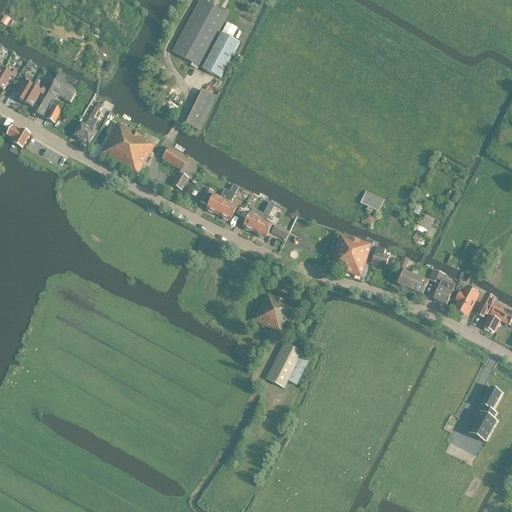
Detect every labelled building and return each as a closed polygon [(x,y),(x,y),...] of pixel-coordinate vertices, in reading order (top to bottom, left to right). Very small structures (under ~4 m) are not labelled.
[(199,0),(172,52),(198,66),(199,67),(228,15),(201,0),(199,0)] [(11,21),(6,18),(2,23),(7,26),(11,21)] [(202,69),(220,78),(239,43),(221,34),(202,69)] [(4,69),(0,76),(0,88),(3,90),(11,76),(14,78),(17,73),(11,70),(10,72),(4,69)] [(47,117),(46,119),(55,124),(62,110),(60,109),(62,106),(60,105),(61,102),(57,100),(58,96),(70,103),(80,84),(59,73),(36,114),(37,114),(38,112),(47,117)] [(15,98),(24,103),(33,86),(28,83),(29,80),(24,77),(21,82),(24,84),(15,98)] [(33,86),(24,103),(32,107),(40,93),(43,95),(46,90),(40,87),(39,89),(33,86)] [(185,124),(199,131),(215,97),(202,90),(185,124)] [(81,141),(97,111),(99,109),(96,107),(95,107),(85,125),(81,123),(73,136),(78,138),(78,140),(79,141),(80,140),(81,141)] [(97,111),(81,141),(82,141),(82,142),(84,143),(85,143),(89,145),(96,131),(93,129),(101,113),(97,111)] [(118,123),(113,133),(100,154),(137,176),(155,145),(118,123)] [(13,138),(15,140),(13,143),(22,149),(30,135),(21,129),(20,131),(12,126),(7,135),(13,138)] [(162,159),(180,171),(179,173),(172,185),(181,191),(189,179),(190,180),(200,164),(189,157),(187,159),(169,148),(162,159)] [(230,192),(218,215),(224,218),(224,219),(227,221),(228,220),(230,221),(237,206),(231,203),(239,187),(233,185),(230,192)] [(200,201),(206,205),(213,191),(206,188),(200,201)] [(213,213),(218,215),(230,192),(225,189),(220,198),(214,195),(206,209),(209,210),(209,212),(212,213),(213,213)] [(360,204),(378,212),(384,200),(366,192),(360,204)] [(261,219),(254,233),(259,236),(259,237),(262,238),(263,238),(265,239),(272,224),(266,221),(274,205),(269,202),(261,219)] [(250,213),(243,228),(245,228),(245,230),(248,231),(249,231),(254,233),(261,219),(263,214),(253,208),(250,213)] [(417,229),(418,230),(422,232),(423,231),(424,228),(426,229),(428,230),(429,231),(429,230),(431,226),(434,220),(424,215),(421,221),(419,225),(417,229)] [(275,225),(271,232),(285,240),(289,232),(275,225)] [(360,276),(361,277),(370,246),(341,237),(331,268),(360,276)] [(371,264),(385,269),(388,257),(383,256),(385,250),(377,247),(371,264)] [(394,258),(392,266),(398,268),(400,260),(394,258)] [(398,268),(403,270),(408,260),(403,258),(398,268)] [(398,285),(410,290),(416,277),(418,272),(413,270),(411,275),(403,272),(398,285)] [(429,280),(440,285),(434,300),(446,305),(455,285),(443,279),(445,275),(433,270),(429,280)] [(416,277),(410,290),(422,295),(428,282),(416,277)] [(455,309),(458,311),(457,312),(463,316),(464,314),(467,315),(475,301),(480,303),(485,293),(473,286),(470,292),(465,290),(462,295),(460,295),(457,301),(458,302),(455,309)] [(483,318),(485,314),(489,316),(483,328),(494,333),(500,322),(509,326),(511,319),(511,311),(494,303),(496,299),(485,293),(477,309),(475,313),(483,318)] [(254,320),(261,323),(261,325),(280,334),(293,307),(267,294),(254,320)] [(311,358),(302,353),(284,344),(266,380),(284,389),(288,381),(297,386),(311,358)] [(501,393),(490,387),(480,406),(485,408),(482,414),(480,412),(469,434),(485,442),(496,421),(492,419),(495,413),(491,411),(501,393)]
